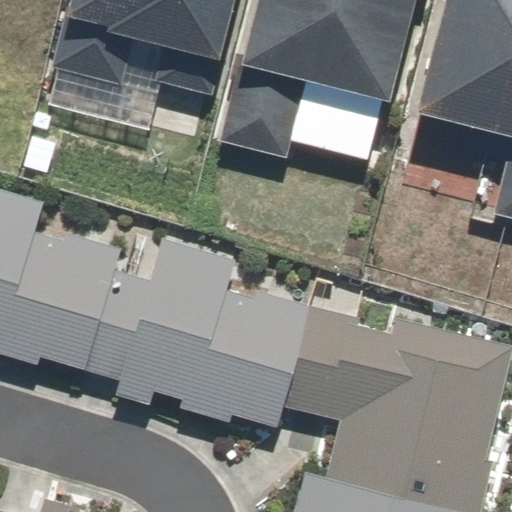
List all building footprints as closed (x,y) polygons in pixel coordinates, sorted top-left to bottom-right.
[(63,0),(47,68),(110,84),(121,43),(207,64),(222,0),(63,0)] [(250,0),(213,144),(287,164),(305,92),(399,116),(425,0),(250,0)] [(511,0),(437,0),(409,120),(506,143),(488,218),(511,223),(511,0)] [(0,341),(43,354),(45,348),(121,371),(117,382),(153,393),(157,379),(184,388),(182,394),(234,410),(236,404),(276,417),(276,415),(280,406),(307,308),(222,285),(234,246),(163,225),(157,248),(36,211),(42,193),(0,179),(0,341)] [(477,511),(511,372),(511,338),(399,310),(394,330),(307,308),(280,406),(332,419),(322,462),(309,458),(296,511),(477,511)] [(0,511),(139,511),(50,485),(43,509),(0,496),(0,511)]
